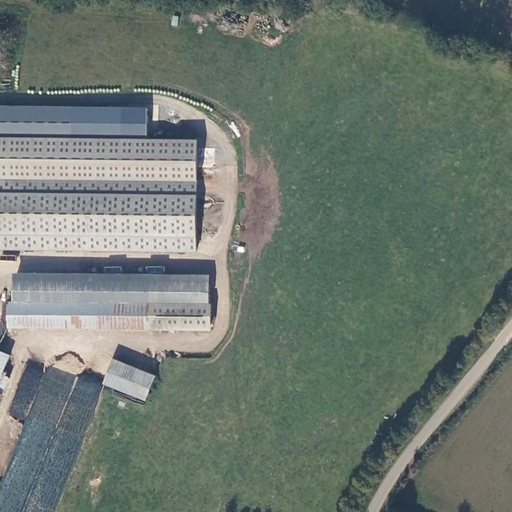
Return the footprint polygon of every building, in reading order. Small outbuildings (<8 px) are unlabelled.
[(0,137),(145,138),(145,107),(0,107),(0,137)] [(0,137),(0,179),(194,179),(195,138),(145,138),(0,137)] [(194,179),(0,179),(0,248),(194,248),(194,179)] [(211,302),(212,280),(17,277),(16,299),(152,301),(211,302)] [(11,324),(151,326),(152,301),(16,299),(11,299),(11,324)] [(213,302),(211,302),(152,301),(151,326),(151,327),(213,328),(213,302)] [(0,403),(11,377),(4,374),(12,354),(0,349),(0,403)] [(116,358),(106,383),(148,400),(158,375),(116,358)]
